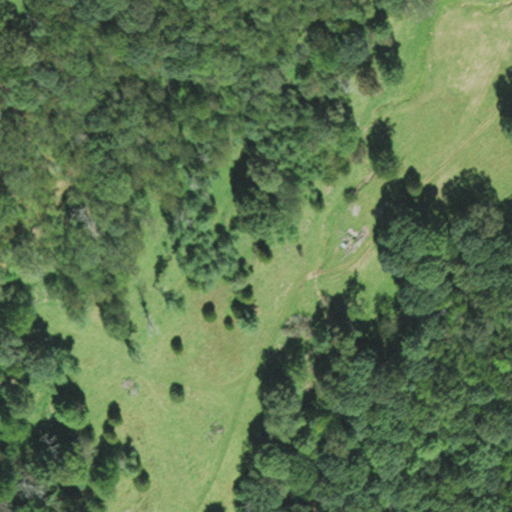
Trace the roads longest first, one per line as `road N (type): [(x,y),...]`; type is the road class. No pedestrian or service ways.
road 1 (track): [(511,106),(353,260),(302,283),(188,511)]
road 2 (track): [(253,372),(194,383),(170,378),(95,341),(0,309)]
